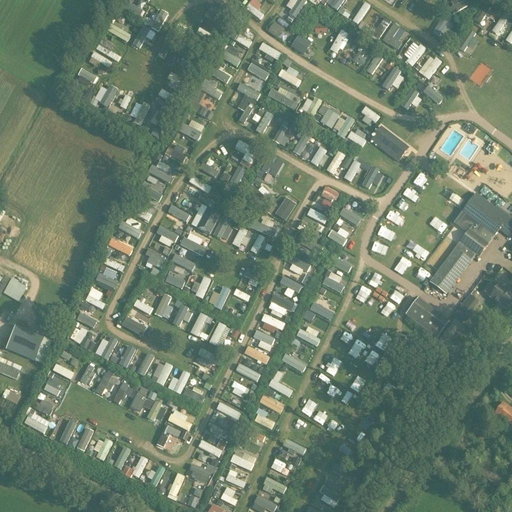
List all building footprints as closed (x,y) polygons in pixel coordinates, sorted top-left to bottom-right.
[(260,21),(264,16),(257,11),(261,6),(254,0),(251,0),(245,9),(260,21)] [(290,0),(281,11),(294,21),(307,3),(302,0),(290,0)] [(461,3),(459,0),(455,0),(451,3),(453,7),(449,10),(452,16),(468,7),(465,1),(461,3)] [(140,16),(143,9),(126,3),(123,10),(130,13),(130,12),(140,16)] [(364,3),(352,22),(359,26),(370,7),(364,3)] [(159,10),(149,29),(158,33),(167,14),(159,10)] [(477,10),(474,22),(482,24),(485,12),(477,10)] [(442,39),(453,21),(443,15),(432,33),(442,39)] [(374,28),(369,34),(378,41),(391,23),(385,19),(377,30),(374,28)] [(491,32),(497,36),(504,25),(498,22),(491,32)] [(189,37),(192,31),(179,23),(175,29),(189,37)] [(273,23),(270,30),(281,34),(284,28),(273,23)] [(110,24),(106,31),(127,43),(131,36),(110,24)] [(389,45),(398,51),(402,45),(393,39),(400,29),(394,25),(382,42),(388,46),(389,45)] [(241,28),(238,36),(254,42),(257,33),(241,28)] [(479,42),(474,38),(476,34),(470,29),(456,47),(464,53),(468,47),(473,50),(479,42)] [(197,30),(196,36),(209,41),(211,35),(197,30)] [(330,52),(336,55),(338,49),(342,51),(349,35),(340,31),(330,52)] [(249,49),(252,42),(237,36),(234,42),(249,49)] [(312,44),(299,36),(291,48),(304,56),(312,44)] [(102,41),(96,51),(118,64),(121,59),(103,48),(106,43),(102,41)] [(413,43),(404,55),(409,59),(406,62),(413,68),(426,50),(420,45),(418,47),(413,43)] [(258,53),(277,59),(280,51),(260,45),(258,53)] [(222,60),(237,68),(241,61),(235,58),(238,52),(229,47),(222,60)] [(352,62),(361,66),(366,55),(357,52),(352,62)] [(94,53),(91,59),(108,68),(111,62),(94,53)] [(375,55),(366,73),(374,76),(382,58),(375,55)] [(429,81),(441,65),(431,57),(418,73),(429,81)] [(281,64),(288,68),(292,63),(285,58),(281,64)] [(261,77),(264,71),(251,65),(248,71),(261,77)] [(296,78),(298,73),(289,68),(286,72),(296,78)] [(216,69),(212,77),(226,85),(230,77),(216,69)] [(95,86),(99,79),(83,70),(79,76),(95,86)] [(278,77),(298,89),(302,82),(281,70),(278,77)] [(389,93),(394,81),(400,84),(404,76),(392,71),(383,91),(389,93)] [(222,94),(213,90),(216,83),(205,78),(199,91),(219,100),(222,94)] [(395,83),(389,93),(394,96),(400,86),(395,83)] [(256,101),(260,95),(240,84),(237,90),(256,101)] [(428,86),(423,92),(439,106),(444,99),(428,86)] [(101,103),(108,107),(117,91),(110,88),(101,103)] [(97,103),(101,105),(106,92),(101,90),(97,103)] [(161,90),(157,96),(168,102),(172,96),(161,90)] [(416,108),(423,99),(411,90),(400,106),(407,111),(411,105),(416,108)] [(192,101),(200,105),(205,96),(197,92),(192,101)] [(272,92),(268,97),(294,112),(301,100),(289,94),(286,99),(272,92)] [(126,111),(132,99),(126,96),(120,107),(126,111)] [(249,103),(251,104),(253,101),(244,96),(237,109),(243,112),(238,122),(244,125),(253,110),(247,106),(249,103)] [(315,98),(313,102),(308,99),(301,111),(314,118),(323,102),(315,98)] [(142,127),(151,107),(143,103),(134,124),(142,127)] [(210,120),(213,112),(191,103),(187,111),(210,120)] [(324,117),(320,125),(331,130),(339,114),(323,106),(319,115),(324,117)] [(365,116),(362,121),(368,126),(371,121),(376,124),(380,118),(364,108),(361,113),(365,116)] [(264,112),(256,134),(264,137),(272,115),(264,112)] [(339,132),(337,136),(343,140),(356,122),(348,117),(345,122),(340,119),(334,128),(339,132)] [(188,127),(182,124),(178,132),(197,141),(204,127),(191,121),(188,127)] [(469,125),(465,131),(473,136),(477,130),(469,125)] [(290,141),(294,135),(287,131),(281,127),(272,142),(279,145),(284,137),(290,141)] [(399,162),(409,149),(381,128),(371,142),(380,150),(381,149),(399,162)] [(363,146),(367,136),(351,130),(347,141),(363,146)] [(299,157),(308,142),(302,139),(294,154),(299,157)] [(238,141),(234,149),(246,155),(250,146),(238,141)] [(308,142),(304,149),(310,152),(314,145),(308,142)] [(186,159),(181,156),(185,150),(177,146),(174,152),(171,157),(183,164),(186,159)] [(320,147),(310,163),(317,167),(326,152),(320,147)] [(336,153),(326,172),(332,175),(342,156),(336,153)] [(271,158),(264,172),(275,178),(282,165),(271,158)] [(356,158),(354,162),(369,169),(371,165),(356,158)] [(350,183),(360,165),(354,161),(343,179),(350,183)] [(216,178),(218,171),(201,165),(198,171),(216,178)] [(382,176),(378,174),(379,170),(372,166),(361,187),(373,193),(382,176)] [(171,178),(169,177),(171,171),(162,167),(157,178),(169,183),(171,178)] [(237,167),(227,190),(235,193),(245,171),(237,167)] [(207,195),(212,189),(193,176),(188,182),(207,195)] [(160,202),(167,186),(147,177),(140,193),(160,202)] [(258,194),(268,199),(271,193),(260,188),(258,194)] [(339,196),(326,189),(323,194),(327,197),(325,201),(331,204),(333,200),(336,201),(339,196)] [(476,255),(479,258),(500,230),(507,236),(511,229),(511,222),(476,195),(455,224),(468,234),(430,283),(446,295),(476,255)] [(349,211),(354,201),(349,198),(343,208),(349,211)] [(285,223),(296,206),(290,202),(283,213),(279,210),(275,216),(285,223)] [(171,205),(167,213),(185,223),(190,215),(171,205)] [(191,226),(195,228),(206,207),(201,205),(191,226)] [(138,208),(134,215),(148,223),(152,216),(138,208)] [(310,208),(306,215),(324,226),(328,219),(310,208)] [(207,209),(196,229),(210,236),(220,216),(207,209)] [(358,226),(362,219),(341,209),(338,216),(358,226)] [(125,224),(120,222),(117,230),(138,239),(141,232),(137,230),(140,224),(127,219),(125,224)] [(271,229),(274,223),(263,219),(261,224),(253,221),(250,229),(273,239),(276,231),(271,229)] [(220,224),(214,236),(226,241),(232,229),(220,224)] [(155,234),(160,237),(158,242),(170,249),(177,236),(160,226),(155,234)] [(233,243),(246,248),(252,234),(240,229),(233,243)] [(328,238),(343,246),(349,234),(340,229),(338,234),(331,231),(328,238)] [(200,246),(203,240),(190,234),(187,239),(200,246)] [(257,235),(254,244),(261,247),(265,239),(257,235)] [(295,241),(321,255),(325,249),(298,235),(295,241)] [(170,251),(158,244),(154,249),(166,257),(170,251)] [(257,255),(260,247),(254,244),(250,252),(257,255)] [(154,265),(155,261),(160,263),(162,255),(149,252),(146,263),(154,265)] [(174,255),(171,263),(193,271),(195,263),(174,255)] [(288,263),(305,272),(308,266),(292,257),(288,263)] [(335,257),(331,265),(348,274),(352,266),(335,257)] [(102,265),(122,273),(124,267),(105,259),(102,265)] [(496,278),(511,290),(511,274),(504,268),(496,278)] [(331,273),(328,280),(325,278),(321,285),(341,294),(344,287),(338,284),(341,278),(331,273)] [(0,293),(18,303),(26,290),(0,274),(0,293)] [(98,274),(95,281),(115,290),(118,282),(98,274)] [(168,274),(164,282),(182,290),(185,283),(168,274)] [(307,287),(312,277),(307,274),(302,284),(307,287)] [(283,276),(279,285),(297,294),(302,286),(283,276)] [(201,278),(197,298),(205,300),(209,279),(201,278)] [(484,294),(491,298),(490,299),(506,311),(511,302),(511,293),(501,285),(498,288),(492,283),(484,294)] [(221,310),(232,290),(224,286),(218,296),(215,294),(209,304),(221,310)] [(102,311),(105,305),(99,302),(103,294),(91,288),(85,301),(102,311)] [(233,296),(249,303),(251,297),(236,290),(233,296)] [(162,295),(155,315),(162,318),(170,298),(162,295)] [(270,303),(291,312),(294,305),(274,295),(270,303)] [(454,317),(463,323),(478,303),(470,296),(454,317)] [(437,339),(449,318),(415,299),(403,320),(437,339)] [(149,316),(153,310),(136,301),(132,307),(149,316)] [(313,303),(309,311),(331,321),(334,313),(313,303)] [(180,305),(173,326),(180,328),(188,308),(180,305)] [(271,305),(269,310),(284,315),(286,310),(271,305)] [(311,323),(315,316),(307,312),(303,318),(311,323)] [(94,328),(97,321),(79,313),(76,321),(94,328)] [(188,323),(192,315),(188,313),(183,320),(188,323)] [(198,338),(207,323),(209,324),(211,319),(201,314),(190,334),(198,338)] [(283,331),(285,324),(264,316),(261,323),(283,331)] [(140,333),(142,327),(124,322),(122,328),(140,333)] [(222,349),(230,328),(218,324),(210,345),(222,349)] [(15,354),(24,330),(15,326),(5,350),(15,354)] [(77,327),(69,338),(79,345),(87,334),(77,327)] [(315,338),(318,333),(308,327),(305,332),(315,338)] [(316,348),(320,342),(299,330),(295,336),(316,348)] [(255,338),(272,346),(275,341),(258,332),(255,338)] [(110,343),(107,341),(102,351),(105,353),(103,357),(109,360),(118,342),(112,339),(110,343)] [(88,342),(85,350),(93,353),(96,345),(88,342)] [(125,369),(135,350),(128,346),(118,365),(125,369)] [(263,365),(267,358),(249,348),(245,355),(263,365)] [(60,358),(68,361),(71,355),(63,352),(60,358)] [(136,374),(143,378),(155,357),(147,353),(136,374)] [(287,353),(282,360),(300,375),(305,369),(287,353)] [(213,357),(210,355),(203,369),(205,370),(202,377),(207,380),(218,359),(213,356),(213,357)] [(0,374),(16,381),(22,367),(0,357),(0,374)] [(161,362),(152,382),(164,388),(173,367),(161,362)] [(257,383),(261,376),(239,364),(236,371),(257,383)] [(99,375),(102,367),(96,365),(93,373),(99,375)] [(51,372),(70,381),(73,374),(54,366),(51,372)] [(92,373),(94,369),(89,366),(80,382),(88,387),(95,374),(92,373)] [(172,379),(167,389),(180,396),(190,376),(182,372),(177,381),(172,379)] [(273,380),(278,383),(283,375),(277,372),(273,380)] [(109,383),(112,378),(105,375),(95,393),(101,397),(105,390),(110,393),(114,386),(109,383)] [(60,392),(53,389),(56,382),(49,379),(46,385),(47,385),(44,391),(57,398),(60,392)] [(268,387),(288,398),(292,391),(272,380),(268,387)] [(242,397),(247,389),(234,381),(229,389),(242,397)] [(130,390),(128,388),(129,386),(123,383),(113,402),(118,405),(125,393),(127,395),(130,390)] [(202,404),(205,397),(186,389),(182,397),(202,404)] [(2,399),(22,406),(25,398),(5,391),(2,399)] [(138,393),(130,409),(140,414),(146,403),(142,401),(143,399),(145,400),(146,397),(138,393)] [(280,415),(284,409),(264,397),(260,404),(280,415)] [(40,405),(36,403),(33,408),(50,417),(52,411),(54,407),(42,401),(40,405)] [(145,419),(152,423),(162,406),(155,402),(145,419)] [(219,403),(216,410),(234,420),(238,412),(219,403)] [(511,430),(511,428),(511,410),(503,404),(493,417),(511,430)] [(156,419),(162,421),(165,410),(160,408),(156,419)] [(185,422),(187,417),(174,410),(168,422),(187,432),(191,425),(185,422)] [(32,419),(28,417),(25,423),(45,435),(51,423),(35,414),(32,419)] [(258,415),(255,423),(272,431),(276,424),(258,415)] [(70,421),(60,443),(68,446),(78,425),(70,421)] [(177,439),(180,433),(167,426),(164,432),(177,439)] [(211,426),(209,431),(224,437),(226,431),(211,426)] [(77,449),(85,453),(94,432),(86,429),(77,449)] [(262,443),(265,437),(256,432),(252,438),(262,443)] [(162,448),(167,439),(161,436),(156,445),(162,448)] [(105,440),(104,444),(98,441),(94,451),(99,453),(96,459),(105,463),(113,443),(105,440)] [(218,459),(222,453),(202,440),(198,447),(218,459)] [(286,459),(289,452),(303,457),(306,448),(284,440),(278,457),(286,459)] [(223,451),(225,446),(219,442),(216,448),(223,451)] [(124,447),(113,467),(121,471),(131,451),(124,447)] [(251,472),(256,459),(235,451),(230,463),(251,472)] [(204,463),(207,457),(200,454),(197,460),(204,463)] [(132,475),(139,479),(148,460),(141,457),(132,475)] [(283,473),(286,464),(274,460),(271,470),(283,473)] [(502,490),(509,481),(485,463),(478,473),(502,490)] [(157,488),(165,469),(157,466),(151,479),(153,480),(150,485),(157,488)] [(192,477),(195,478),(194,480),(206,485),(212,473),(214,469),(208,466),(206,470),(205,471),(192,466),(190,471),(193,473),(192,477)] [(235,479),(237,473),(229,470),(225,481),(244,489),(246,483),(235,479)] [(184,495),(179,493),(185,477),(177,474),(168,497),(181,503),(184,495)] [(272,488),(285,494),(288,487),(267,478),(262,490),(270,494),(272,488)] [(333,502),(338,493),(323,486),(319,494),(333,502)] [(233,498),(236,492),(226,488),(221,500),(235,507),(238,501),(233,498)] [(254,503),(269,511),(274,511),(278,507),(258,496),(254,503)] [(196,508),(198,499),(189,497),(186,505),(196,508)]
